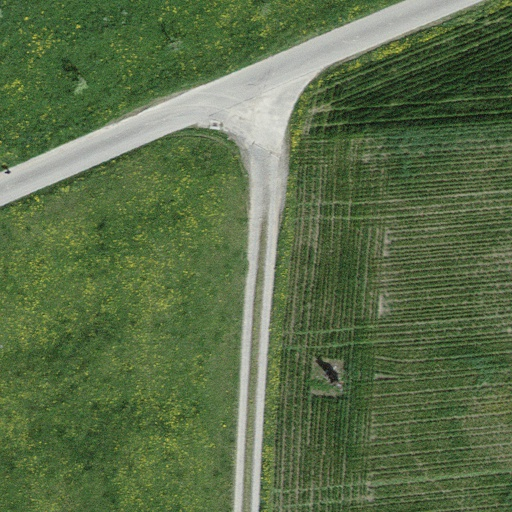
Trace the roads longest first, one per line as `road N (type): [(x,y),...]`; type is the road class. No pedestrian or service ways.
road 1 (unclassified): [(0,188),(445,0)]
road 2 (track): [(260,77),(248,511)]
